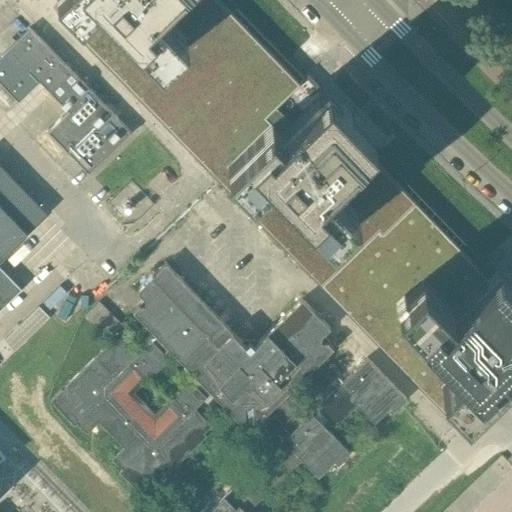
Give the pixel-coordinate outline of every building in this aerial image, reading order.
[(69,0),(79,10),(68,22),(187,146),(190,144),(190,143),(277,58),(221,0),(69,0)] [(0,56),(0,82),(18,101),(39,81),(68,110),(49,129),(48,128),(47,130),(89,173),(91,172),(90,171),(129,133),(130,134),(132,132),(29,27),(28,28),(29,29),(0,56)] [(190,144),(187,146),(201,160),(217,178),(244,205),(320,283),(379,226),(383,231),(415,200),(393,178),(371,154),(363,145),(371,137),(362,129),(351,117),(326,93),(324,89),(307,72),(299,80),(293,74),(277,58),(190,143),(190,144)] [(511,283),(496,268),(495,266),(487,274),(479,265),(478,266),(415,200),(383,231),(379,226),(320,283),(453,420),(480,393),(511,362),(511,283)] [(0,511),(0,460),(3,458),(5,457),(4,455),(0,451),(0,258),(29,231),(27,229),(26,230),(0,202),(0,511)] [(287,392),(333,347),(321,335),(330,327),(302,298),(257,341),(254,338),(245,338),(241,341),(165,262),(136,290),(145,298),(133,310),(152,330),(135,346),(123,334),(116,341),(113,339),(50,400),(74,425),(77,422),(87,433),(99,421),(124,447),(112,458),(122,468),(119,471),(143,496),(206,435),(204,432),(211,425),(199,413),(216,396),(244,425),(248,428),(252,425),(253,425),(264,414),(280,431),(205,505),(209,509),(206,511),(247,511),(246,511),(265,493),(266,494),(283,477),(283,476),(302,458),(318,475),(330,463),(334,467),(350,451),(327,427),(330,424),(333,427),(354,407),(352,405),(356,402),(374,420),(386,409),(390,413),(406,397),(367,357),(342,381),(337,376),(304,409),(287,392)] [(110,338),(123,324),(99,301),(88,312),(85,315),(110,338)] [(43,319),(32,307),(0,337),(0,339),(10,349),(31,329),(32,330),(43,319)]
